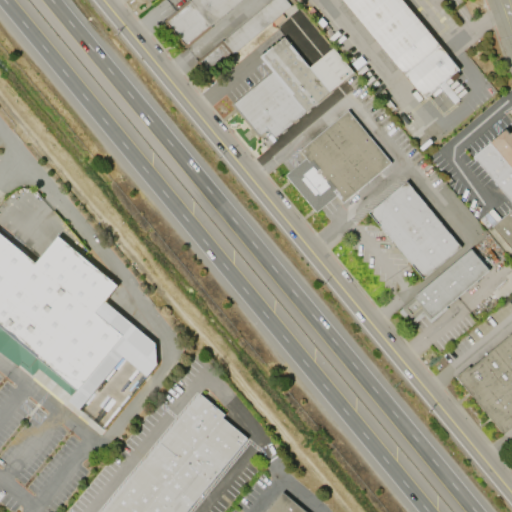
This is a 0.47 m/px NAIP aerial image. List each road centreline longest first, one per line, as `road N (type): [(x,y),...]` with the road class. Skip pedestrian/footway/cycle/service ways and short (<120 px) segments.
road 1 (motorway): [(2,0),(427,511)]
road 2 (motorway): [(474,511),(50,0)]
road 3 (tertiary): [(105,0),(511,492)]
